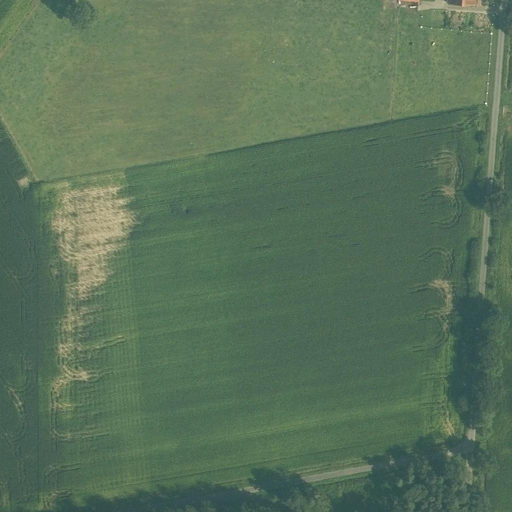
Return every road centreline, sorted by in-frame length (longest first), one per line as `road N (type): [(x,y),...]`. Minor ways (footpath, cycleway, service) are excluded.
road 1 (unclassified): [(504,0),(470,451)]
road 2 (unclassified): [(248,495),(470,451)]
